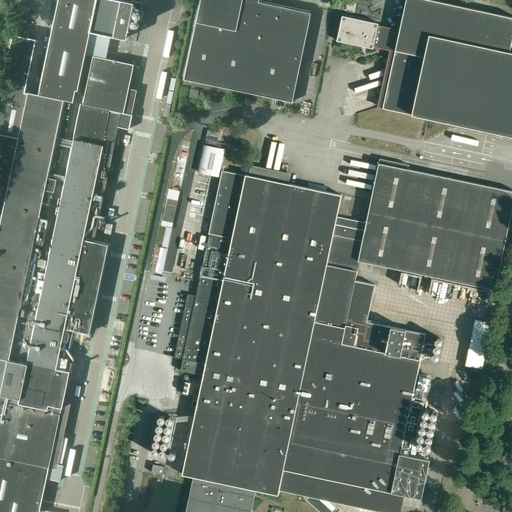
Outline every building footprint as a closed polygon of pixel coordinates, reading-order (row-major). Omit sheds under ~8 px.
[(0,511),(38,511),(45,478),(58,481),(62,465),(57,464),(56,468),(48,466),(60,408),(66,379),(68,371),(66,371),(67,365),(70,348),(75,325),(87,327),(103,250),(92,247),(103,194),(108,169),(109,166),(113,146),(117,128),(127,130),(130,114),(134,98),(126,96),(127,89),(133,65),(102,58),(92,56),(82,104),(80,104),(60,198),(58,198),(54,214),(57,214),(43,280),(25,276),(32,243),(41,245),(47,219),(37,217),(43,188),(53,190),(71,102),(74,90),(76,91),(83,54),(88,32),(107,36),(123,39),(130,9),(140,12),(142,3),(131,1),(131,3),(118,0),(56,0),(37,94),(26,92),(26,93),(23,92),(35,39),(12,34),(11,34),(4,68),(0,86),(0,134),(17,138),(16,140),(9,139),(6,150),(14,151),(6,187),(0,185),(0,197),(4,198),(0,216),(0,511)] [(240,0),(234,30),(195,22),(183,80),(291,102),(310,13),(258,2),(248,0),(240,0)] [(199,0),(195,22),(234,30),(240,0),(248,0),(258,2),(258,0),(199,0)] [(342,16),(337,41),(363,47),(373,49),(374,46),(395,51),(394,55),(389,57),(392,65),(387,67),(390,75),(385,77),(388,85),(383,87),(386,95),(381,97),(383,105),(383,109),(511,136),(511,17),(430,0),(406,0),(399,32),(378,27),(379,24),(369,22),(342,16)] [(130,17),(131,17),(131,18),(132,18),(132,19),(133,19),(134,19),(135,19),(135,18),(136,18),(136,17),(137,17),(137,16),(137,15),(138,15),(137,14),(137,13),(137,12),(136,12),(136,11),(135,11),(134,11),(133,11),(132,11),(131,11),(131,12),(130,12),(130,13),(130,14),(129,14),(130,15),(130,16),(130,17)] [(16,19),(26,21),(27,15),(17,13),(16,19)] [(136,23),(136,22),(135,21),(134,20),(133,19),(132,19),(131,19),(130,20),(129,20),(129,21),(128,21),(128,22),(128,23),(128,24),(128,25),(128,26),(129,26),(130,27),(131,27),(132,27),(133,27),(134,27),(135,26),(135,25),(136,24),(136,23)] [(249,511),(255,490),(278,495),(280,488),(394,511),(398,511),(402,494),(422,498),(430,460),(410,456),(427,377),(417,375),(420,360),(426,334),(367,322),(375,284),(355,280),(359,262),(464,283),(495,290),(511,210),(511,191),(464,181),(379,163),(366,223),(337,217),(342,195),(289,184),(293,166),(289,165),(285,164),(283,164),(280,172),(257,167),(257,159),(252,158),(249,175),(246,175),(246,176),(224,171),(225,167),(221,166),(225,149),(205,145),(199,173),(221,177),(209,234),(210,234),(196,296),(188,294),(185,306),(175,358),(183,359),(181,371),(204,376),(203,381),(193,379),(189,394),(193,395),(190,410),(196,412),(183,474),(195,477),(187,511),(249,511)] [(159,415),(151,454),(166,458),(175,418),(159,415)] [(164,466),(154,464),(152,472),(163,474),(164,466)]
